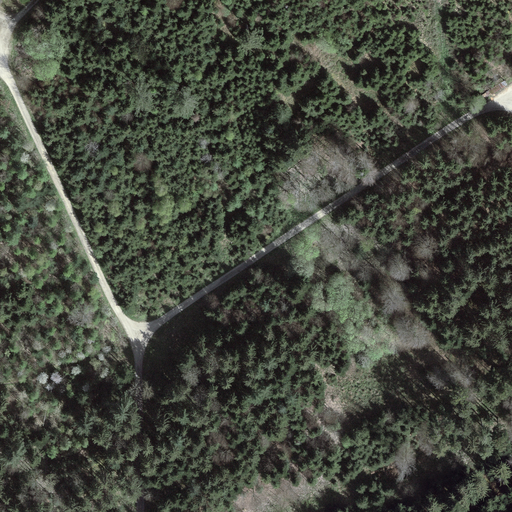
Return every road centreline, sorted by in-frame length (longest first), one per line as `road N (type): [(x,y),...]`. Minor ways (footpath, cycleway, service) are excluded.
road 1 (track): [(511,87),(137,338)]
road 2 (track): [(137,338),(104,285),(0,52)]
road 3 (track): [(137,338),(140,511)]
